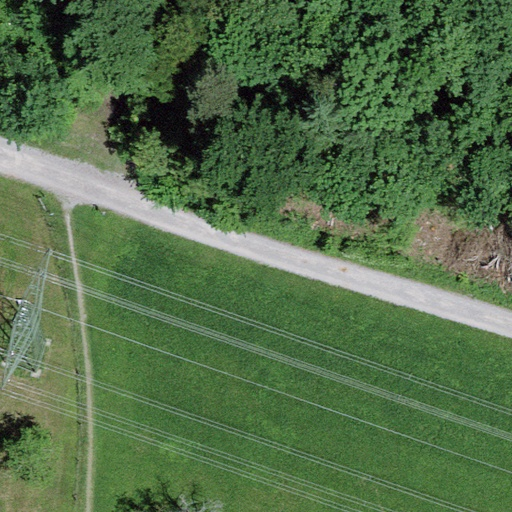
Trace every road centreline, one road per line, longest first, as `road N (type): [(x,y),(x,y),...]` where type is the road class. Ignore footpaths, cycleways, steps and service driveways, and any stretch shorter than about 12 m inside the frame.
road 1 (track): [(511,308),(0,146)]
road 2 (track): [(154,0),(72,170)]
